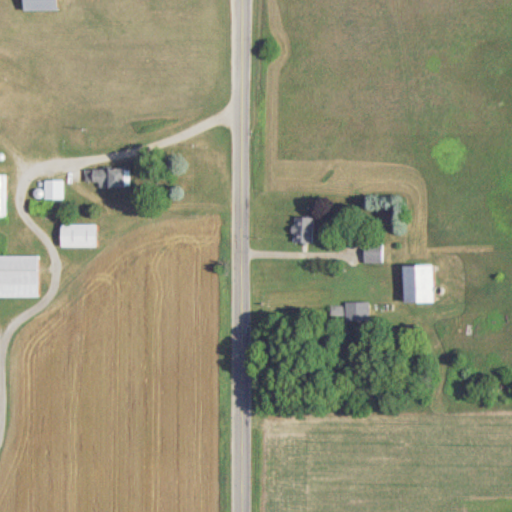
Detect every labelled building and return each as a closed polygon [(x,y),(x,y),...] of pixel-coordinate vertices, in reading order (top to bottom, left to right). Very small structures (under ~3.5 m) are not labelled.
[(129,185),(129,168),(86,168),(86,185),(129,185)] [(63,180),(44,180),(44,199),(63,199),(63,180)] [(313,242),(313,217),(294,217),(294,242),(313,242)] [(60,246),(96,246),(96,224),(60,224),(60,246)] [(382,242),(365,242),(365,262),(382,262),(382,242)] [(38,255),(0,254),(0,296),(38,297),(38,255)] [(403,301),(433,301),(433,264),(403,264),(403,301)]
